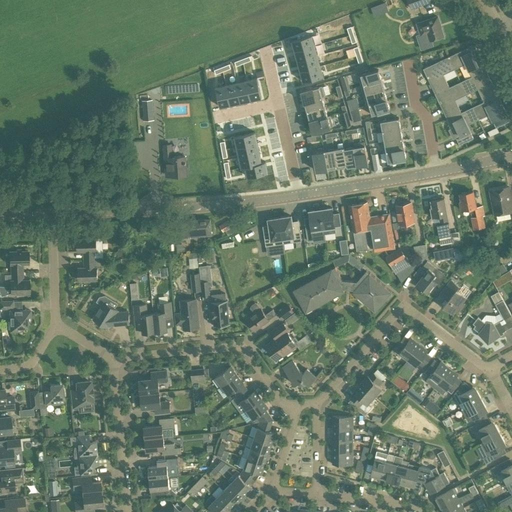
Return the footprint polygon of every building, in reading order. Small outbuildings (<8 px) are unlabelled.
[(407,0),(411,9),(431,1),(430,0),(407,0)] [(443,36),(439,24),(440,24),(437,17),(417,23),(421,35),(427,33),(430,41),(443,36)] [(292,41),(295,51),(314,46),(312,36),(292,41)] [(486,70),(474,45),(448,57),(454,69),(465,64),(468,72),(470,71),(473,77),(486,70)] [(295,51),(298,61),(317,56),(314,46),(295,51)] [(298,61),(300,71),(320,66),(317,56),(298,61)] [(423,69),(435,94),(449,87),(443,74),(454,69),(448,57),(423,69)] [(300,71),(303,81),(323,76),(320,66),(300,71)] [(363,85),(381,80),(378,69),(358,75),(361,86),(363,85)] [(466,94),(478,89),(484,102),(498,95),(486,70),(473,77),(461,82),(466,94)] [(257,78),(247,80),(252,101),(262,98),(257,78)] [(247,80),(237,83),(241,103),(252,101),(247,80)] [(364,96),(384,90),(381,80),(363,85),(366,95),(364,95),(364,96)] [(435,94),(447,119),(448,119),(461,113),(455,100),(466,94),(461,82),(449,87),(435,94)] [(237,83),(227,85),(231,105),(241,103),(237,83)] [(217,87),(221,107),(231,105),(227,85),(217,87)] [(321,97),(325,96),(322,86),(301,92),(304,102),(321,97)] [(367,106),(387,100),(384,90),(364,96),(367,106)] [(484,102),(472,107),(478,120),(489,114),(495,127),(495,128),(510,121),(498,95),(484,102)] [(324,107),(321,97),(304,102),(307,112),(324,107)] [(152,100),(142,101),(144,121),(154,120),(152,100)] [(387,100),(367,106),(369,105),(372,115),(390,110),(387,100)] [(327,117),(327,116),(324,107),(307,112),(310,122),(327,117)] [(448,119),(447,119),(451,128),(448,129),(450,134),(451,136),(454,134),(459,145),(473,138),(467,125),(478,120),(472,107),(461,113),(448,119)] [(327,117),(310,122),(313,132),(333,126),(330,116),(327,116),(327,117)] [(383,132),(401,128),(399,118),(381,121),(383,132)] [(384,142),(403,138),(401,128),(383,132),(384,142)] [(235,137),(237,147),(257,143),(255,133),(235,137)] [(386,152),(405,149),(403,138),(384,142),(386,152)] [(237,147),(239,157),(259,153),(257,143),(237,147)] [(172,157),(171,145),(164,145),(166,173),(169,173),(169,176),(186,175),(185,156),(172,157)] [(354,147),(357,165),(368,163),(365,146),(354,147)] [(347,165),(344,149),(344,147),(334,149),(337,167),(346,165),(347,165)] [(347,167),(357,165),(354,147),(344,149),(347,165),(346,165),(347,167)] [(324,148),(310,150),(313,165),(315,165),(317,171),(327,169),(327,168),(324,151),(324,148)] [(327,168),(337,167),(334,149),(324,151),(327,168)] [(405,149),(386,152),(384,152),(386,163),(407,160),(405,149)] [(242,168),(246,167),(261,164),(259,153),(239,157),(242,168)] [(132,166),(139,165),(137,154),(130,155),(132,166)] [(246,167),(248,177),(268,173),(266,163),(261,164),(246,167)] [(381,166),(380,164),(374,165),(375,172),(382,171),(381,166)] [(495,215),(511,211),(511,202),(509,187),(490,190),(495,215)] [(477,212),(476,207),(473,191),(460,194),(462,201),(460,201),(462,210),(470,208),(471,213),(477,212)] [(438,199),(438,198),(432,198),(433,200),(431,200),(433,207),(431,208),(433,217),(440,215),(441,220),(448,219),(444,198),(438,199)] [(392,233),(389,214),(370,217),(367,202),(349,205),(356,251),(367,249),(364,230),(371,228),(372,237),(377,236),(380,250),(395,248),(392,233)] [(400,225),(415,223),(411,202),(396,205),(400,225)] [(321,209),(325,235),(336,233),(335,227),(341,226),(339,213),(333,214),(332,208),(324,209),(323,209),(321,209)] [(313,236),(325,235),(321,209),(318,210),(309,212),(310,218),(304,218),(306,231),(312,230),(313,236)] [(280,219),(284,244),(301,241),(300,230),(293,231),(291,216),(280,218),(280,219)] [(473,229),(485,227),(483,216),(471,218),(473,229)] [(280,218),(268,220),(271,234),(264,235),(266,246),(284,244),(280,219),(280,218)] [(211,236),(210,219),(178,222),(178,223),(176,223),(177,230),(179,230),(180,238),(211,236)] [(224,232),(234,226),(230,219),(220,225),(224,232)] [(448,224),(437,226),(439,238),(440,238),(441,245),(452,243),(448,224)] [(84,239),(77,239),(77,252),(83,252),(83,258),(95,257),(95,258),(103,257),(103,237),(95,238),(89,238),(89,236),(84,236),(84,239)] [(346,240),(339,241),(342,255),(349,254),(346,240)] [(415,258),(428,254),(425,243),(412,246),(415,258)] [(400,248),(386,256),(396,274),(402,283),(412,271),(409,266),(411,265),(400,248)] [(21,251),(21,249),(16,249),(16,251),(9,252),(9,265),(10,265),(10,271),(22,270),(22,264),(28,264),(27,251),(21,251)] [(435,259),(445,258),(444,249),(434,250),(435,259)] [(188,253),(189,267),(197,267),(196,252),(188,253)] [(365,265),(349,254),(333,261),(335,267),(349,261),(361,270),(365,265)] [(466,273),(472,265),(469,263),(472,259),(468,256),(465,260),(459,268),(466,273)] [(84,268),(78,268),(78,281),(85,281),(85,283),(90,283),(90,280),(97,280),(96,267),(95,261),(83,262),(84,268)] [(437,286),(443,279),(433,272),(435,268),(427,261),(422,268),(426,271),(415,285),(422,290),(424,290),(428,293),(435,284),(437,286)] [(502,274),(507,271),(503,264),(498,267),(502,274)] [(356,281),(342,280),(335,267),(293,290),(306,312),(307,313),(307,312),(344,291),(343,289),(346,289),(346,291),(348,291),(350,292),(350,289),(354,290),(352,292),(374,311),(391,292),(366,270),(356,281)] [(511,278),(511,273),(510,270),(499,277),(493,281),(496,287),(511,278)] [(192,292),(201,291),(199,273),(191,274),(192,292)] [(22,280),(22,274),(4,275),(4,287),(0,286),(0,293),(1,296),(10,294),(16,293),(16,295),(24,295),(24,293),(29,293),(28,280),(22,280)] [(458,313),(464,305),(461,303),(466,298),(458,291),(461,287),(451,280),(443,290),(451,296),(443,306),(453,314),(456,311),(458,313)] [(203,297),(210,296),(209,281),(201,282),(203,297)] [(499,293),(492,298),(495,304),(503,300),(499,293)] [(108,305),(111,299),(105,295),(99,297),(96,302),(102,305),(93,319),(107,328),(108,326),(121,324),(129,323),(128,311),(116,312),(118,310),(108,305)] [(181,313),(175,313),(176,324),(182,323),(183,329),(198,327),(196,299),(180,301),(181,313)] [(213,326),(229,324),(227,300),(211,302),(213,326)] [(503,320),(511,315),(503,300),(495,304),(503,320)] [(0,309),(13,309),(13,301),(0,301),(0,309)] [(166,327),(173,327),(170,302),(158,303),(159,313),(153,313),(154,332),(167,331),(166,327)] [(265,315),(261,309),(257,303),(256,303),(254,303),(253,304),(252,305),(251,306),(250,307),(250,308),(254,314),(246,320),(254,330),(276,314),(272,309),(265,315)] [(145,304),(133,305),(136,330),(142,330),(142,333),(154,332),(153,313),(146,314),(145,304)] [(283,320),(294,311),(289,304),(277,313),(283,320)] [(10,331),(21,331),(21,327),(23,326),(25,323),(25,321),(30,321),(29,310),(9,311),(10,331)] [(289,325),(298,318),(295,313),(285,320),(289,325)] [(486,324),(478,317),(473,324),(475,326),(473,328),(479,333),(478,334),(486,341),(491,341),(500,336),(499,334),(506,331),(500,321),(494,324),(493,323),(487,322),(486,324)] [(276,361),(297,346),(287,332),(288,331),(283,323),(270,332),(275,339),(265,346),(276,361)] [(295,343),(297,346),(300,349),(312,341),(307,335),(295,343)] [(407,360),(419,345),(410,338),(408,340),(403,337),(396,346),(401,350),(398,353),(407,360)] [(419,345),(407,360),(416,366),(418,363),(423,367),(430,358),(426,354),(427,351),(419,345)] [(434,388),(449,368),(440,361),(438,364),(434,360),(424,372),(429,376),(425,381),(434,388)] [(302,374),(292,361),(283,368),(292,380),(293,379),(297,385),(299,386),(301,386),(302,386),(304,386),(306,385),(307,384),(309,385),(322,370),(315,377),(307,369),(302,374)] [(221,386),(236,375),(230,366),(215,377),(221,386)] [(449,368),(434,388),(443,395),(447,390),(451,393),(453,390),(461,381),(456,377),(458,375),(449,368)] [(192,382),(197,382),(205,381),(204,369),(190,370),(192,382)] [(140,394),(159,393),(158,383),(166,382),(165,371),(151,372),(151,379),(139,381),(140,394)] [(360,384),(374,396),(381,388),(378,386),(382,381),(373,373),(369,378),(367,376),(360,384)] [(237,396),(246,389),(236,375),(221,386),(217,389),(224,397),(227,394),(228,395),(233,391),(237,396)] [(84,412),(94,411),(93,401),(91,401),(91,395),(92,395),(91,388),(90,388),(89,381),(76,383),(77,393),(71,394),(72,408),(83,407),(84,412)] [(459,404),(464,402),(467,407),(481,399),(477,390),(474,392),(472,388),(463,382),(454,394),(459,404)] [(61,386),(59,385),(59,384),(49,385),(50,391),(43,392),(45,404),(51,404),(52,406),(59,405),(59,403),(63,402),(63,398),(64,398),(63,390),(62,390),(62,386),(61,386)] [(367,404),(374,396),(360,384),(353,392),(355,394),(351,399),(360,407),(367,413),(371,408),(367,404)] [(246,410),(261,399),(255,390),(250,394),(246,389),(237,396),(240,401),(239,401),(246,410)] [(5,398),(4,390),(0,390),(0,409),(14,408),(13,397),(5,398)] [(31,409),(39,408),(38,391),(29,392),(31,409)] [(159,393),(140,394),(142,408),(154,407),(155,414),(170,413),(168,401),(160,402),(159,393)] [(259,422),(272,420),(265,410),(268,408),(261,399),(246,410),(252,419),(256,417),(259,422)] [(425,405),(435,413),(440,407),(430,399),(425,405)] [(476,424),(487,418),(485,413),(488,411),(481,399),(467,407),(471,415),(469,416),(471,420),(473,419),(476,424)] [(19,417),(34,415),(33,409),(19,410),(19,417)] [(333,428),(353,428),(353,416),(333,416),(333,428)] [(0,435),(11,434),(10,417),(0,418),(0,435)] [(145,439),(163,437),(173,436),(172,429),(172,424),(174,424),(173,418),(159,419),(159,425),(144,427),(145,439)] [(485,441),(500,434),(495,425),(492,427),(487,418),(476,424),(479,429),(477,430),(479,435),(481,434),(485,441)] [(254,438),(271,444),(275,433),(268,431),(272,420),(259,422),(254,438)] [(352,440),(353,428),(333,428),(332,440),(352,440)] [(73,456),(96,454),(95,442),(89,442),(88,435),(84,435),(83,431),(77,431),(78,436),(76,436),(77,444),(74,444),(74,447),(73,448),(73,449),(73,451),(73,453),(73,454),(73,456)] [(504,449),(507,447),(500,434),(485,441),(480,444),(487,456),(483,458),(486,463),(506,453),(504,449)] [(163,437),(145,439),(146,451),(162,450),(162,456),(181,454),(180,447),(174,448),(173,443),(163,444),(163,437)] [(268,454),(271,444),(254,438),(250,448),(268,454)] [(0,463),(13,463),(12,451),(20,450),(19,440),(6,441),(6,447),(0,447),(0,463)] [(352,452),(352,440),(332,440),(332,452),(352,452)] [(265,464),(268,454),(250,448),(247,458),(265,464)] [(444,450),(438,453),(442,462),(448,459),(444,450)] [(352,465),(352,452),(332,452),(332,464),(352,465)] [(96,454),(73,456),(73,457),(73,459),(74,461),(74,462),(75,463),(75,464),(76,466),(77,467),(79,467),(80,475),(92,474),(91,466),(98,465),(96,454)] [(247,458),(242,456),(238,466),(243,468),(243,469),(244,469),(242,471),(255,480),(259,474),(261,475),(265,464),(247,458)] [(386,462),(386,460),(386,459),(385,457),(379,456),(377,456),(375,457),(375,459),(374,459),(370,475),(381,478),(386,462)] [(392,480),(399,457),(395,456),(393,464),(386,462),(381,478),(392,480)] [(403,483),(407,468),(401,466),(403,458),(399,457),(392,480),(403,483)] [(149,479),(168,477),(168,475),(170,475),(169,467),(167,467),(167,465),(172,459),(172,458),(159,460),(160,466),(148,467),(149,479)] [(362,472),(365,460),(361,459),(361,460),(358,460),(355,470),(362,472)] [(507,482),(511,479),(511,463),(510,459),(492,468),(495,474),(499,472),(501,475),(503,474),(507,482)] [(215,468),(218,471),(226,463),(221,461),(215,468)] [(418,470),(419,467),(409,464),(408,468),(407,468),(403,483),(414,486),(418,470)] [(439,474),(435,467),(431,470),(419,467),(418,470),(414,486),(414,487),(414,488),(414,489),(415,489),(415,490),(416,490),(417,490),(418,490),(419,490),(419,489),(420,488),(422,481),(424,482),(425,482),(435,477),(439,474)] [(15,484),(16,481),(22,481),(22,477),(21,468),(0,469),(0,492),(14,491),(13,484),(15,484)] [(55,468),(47,469),(48,477),(56,476),(55,468)] [(254,481),(241,473),(239,475),(238,475),(234,479),(232,476),(228,480),(231,483),(244,496),(252,488),(250,487),(254,481)] [(435,477),(425,482),(430,492),(445,485),(439,474),(435,477)] [(198,481),(203,486),(207,481),(202,476),(198,481)] [(82,495),(100,493),(99,482),(87,483),(86,477),(72,479),(73,489),(81,488),(82,495)] [(168,477),(149,479),(150,491),(162,489),(163,495),(176,494),(169,489),(169,487),(171,486),(170,479),(168,479),(168,477)] [(193,496),(203,486),(198,481),(188,491),(193,496)] [(237,504),(244,496),(231,483),(223,491),(237,504)] [(440,508),(458,498),(457,498),(455,494),(458,492),(455,487),(435,498),(440,508)] [(229,511),(237,504),(223,491),(216,498),(229,511)] [(100,493),(82,495),(82,502),(74,503),(74,511),(89,511),(89,506),(102,505),(100,493)] [(216,498),(213,494),(205,503),(208,506),(213,511),(228,511),(229,511),(216,498)] [(443,511),(455,511),(463,508),(461,503),(465,501),(463,496),(458,498),(440,508),(442,508),(443,511)] [(0,511),(15,511),(16,511),(25,511),(23,499),(4,501),(5,507),(0,507),(0,511)] [(59,507),(58,500),(50,500),(51,508),(59,507)] [(174,505),(170,501),(159,511),(191,511),(185,505),(182,509),(177,503),(174,505)]
